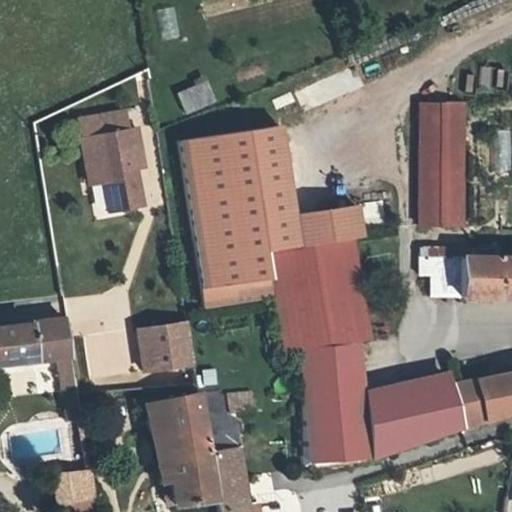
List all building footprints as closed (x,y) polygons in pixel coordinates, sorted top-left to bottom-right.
[(161,40),(179,37),(173,6),(155,9),(161,40)] [(293,92),(302,111),(362,84),(354,65),(293,92)] [(175,93),(185,115),(215,101),(205,79),(175,93)] [(412,102),(412,221),(454,221),(454,102),(412,102)] [(90,127),(102,205),(133,201),(120,123),(128,122),(124,103),(72,111),(75,130),(90,127)] [(380,201),(359,203),(363,227),(383,224),(380,201)] [(284,351),(300,349),(368,336),(349,236),(265,250),(284,351)] [(511,294),(511,256),(497,257),(498,245),(474,244),(473,257),(415,256),(415,275),(428,276),(427,292),(511,294)] [(0,319),(0,356),(51,344),(65,340),(59,306),(0,319)] [(74,310),(83,360),(105,356),(97,306),(74,310)] [(188,322),(134,326),(137,372),(191,369),(188,322)] [(363,380),(365,390),(377,388),(368,336),(300,349),(301,392),(363,380)] [(65,340),(51,344),(64,406),(76,404),(65,340)] [(511,413),(511,370),(482,377),(480,365),(465,369),(467,379),(449,383),(458,430),(511,413)] [(465,369),(447,373),(449,383),(467,379),(465,369)] [(378,454),(458,430),(449,383),(447,373),(377,388),(365,390),(363,380),(301,392),(304,468),(378,454)] [(224,393),(225,410),(229,409),(250,407),(250,392),(224,393)] [(229,409),(225,410),(224,393),(199,397),(202,419),(230,419),(229,409)] [(199,397),(198,394),(144,403),(155,477),(166,476),(170,499),(211,491),(206,452),(202,419),(199,397)] [(202,419),(206,452),(235,450),(230,419),(202,419)] [(255,511),(255,504),(242,506),(235,450),(206,452),(211,491),(214,511),(255,511)] [(89,487),(85,461),(49,466),(53,492),(89,487)]
